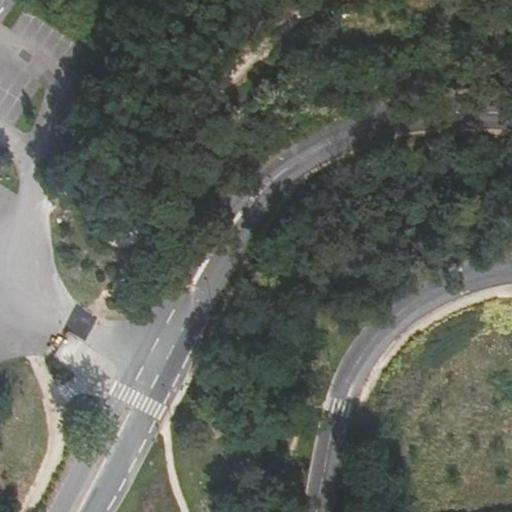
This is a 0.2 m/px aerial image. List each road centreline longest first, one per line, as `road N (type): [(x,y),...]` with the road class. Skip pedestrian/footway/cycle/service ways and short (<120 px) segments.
road 1 (tertiary): [(511,268),(448,283),(379,330),(337,407),(319,511)]
road 2 (tertiary): [(239,214),(76,511)]
road 3 (tertiary): [(239,214),(283,172),(331,147),(414,122),(511,117)]
